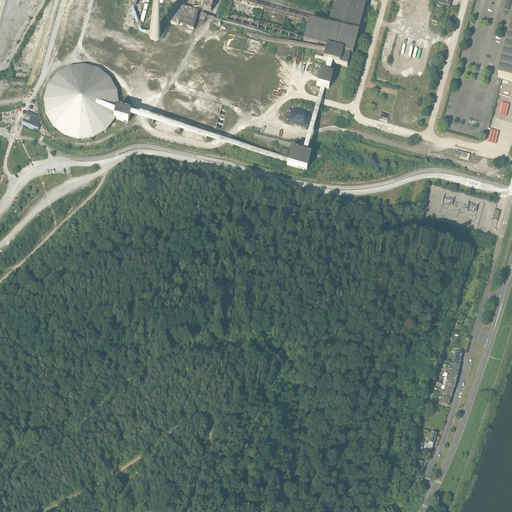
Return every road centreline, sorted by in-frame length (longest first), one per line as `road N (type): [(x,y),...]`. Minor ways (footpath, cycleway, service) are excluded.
road 1 (track): [(285,511),(301,440),(293,372),(283,354),(230,341),(210,340),(161,360),(59,442),(0,477)]
road 2 (unknown): [(242,125),(286,135),(344,129),(418,152),(442,143)]
road 3 (track): [(210,425),(199,415),(186,419),(147,452),(37,511)]
road 4 (track): [(0,281),(98,188),(116,152)]
road 5 (unclassified): [(474,335),(427,480),(430,495)]
road 6 (tertiary): [(430,495),(490,340)]
road 7 (track): [(12,137),(62,0)]
